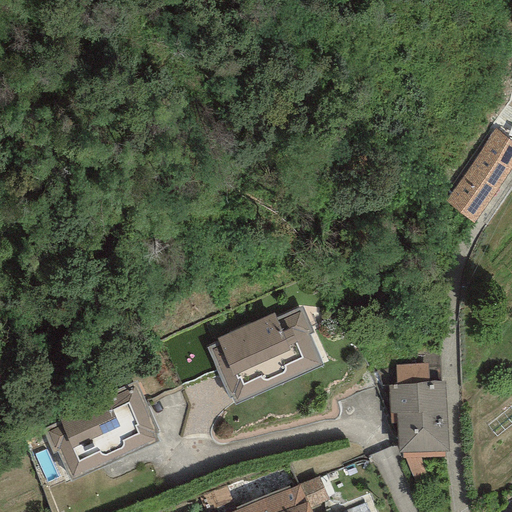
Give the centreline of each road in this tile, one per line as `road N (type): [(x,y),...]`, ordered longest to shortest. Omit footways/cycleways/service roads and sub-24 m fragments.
road 1 (track): [(460,511),(449,321),(472,241),(511,174)]
road 2 (unknown): [(245,460),(346,440),(382,442),(438,511)]
